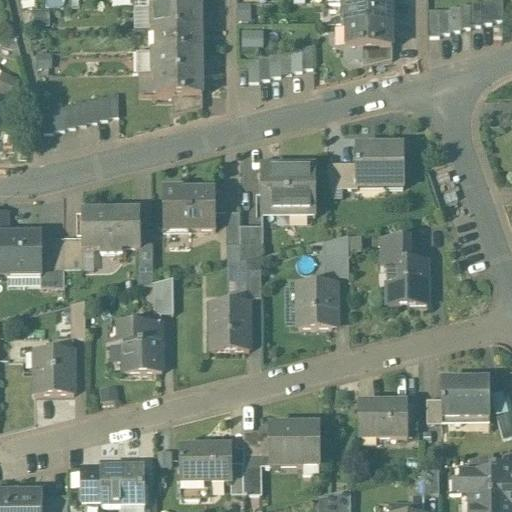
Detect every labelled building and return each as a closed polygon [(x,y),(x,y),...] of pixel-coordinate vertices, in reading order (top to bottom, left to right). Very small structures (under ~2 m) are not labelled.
[(154,0),(155,13),(197,13),(201,13),(201,0),(154,0)] [(344,0),(344,8),(388,8),(393,8),(392,0),(344,0)] [(502,1),(492,1),(492,4),(492,24),(503,24),(502,1)] [(492,4),(482,4),(482,6),(482,28),(492,27),(492,24),(492,4)] [(482,6),(471,6),(471,9),(471,30),(482,30),(482,28),(482,6)] [(344,8),(340,8),(340,30),(344,30),(388,30),(388,8),(344,8)] [(471,9),(461,9),(461,12),(461,32),(471,32),(471,30),(471,9)] [(461,12),(450,12),(450,13),(450,35),(461,35),(461,32),(461,12)] [(155,13),(151,13),(150,35),(158,35),(197,34),(197,13),(155,13)] [(450,35),(450,13),(440,13),(440,14),(440,40),(450,40),(450,35)] [(440,14),(428,14),(428,41),(440,41),(440,40),(440,14)] [(388,30),(344,30),(344,53),(364,53),(393,53),(393,30),(392,30),(388,30)] [(265,49),(265,33),(243,33),(243,49),(265,49)] [(197,34),(158,35),(158,57),(198,56),(202,56),(202,34),(197,34)] [(313,51),(303,50),(303,54),(302,72),(313,72),(313,51)] [(393,53),(364,53),(364,72),(393,65),(393,53)] [(303,54),(292,54),(292,56),(291,75),(302,75),(302,72),(303,54)] [(292,56),(281,55),(281,59),(281,78),(291,79),(291,75),(292,56)] [(158,57),(151,57),(151,78),(155,78),(198,78),(198,56),(158,57)] [(281,59),(270,58),(270,62),(270,81),(281,81),(281,78),(281,59)] [(270,62),(261,61),(261,64),(261,84),(270,84),(270,81),(270,62)] [(261,64),(251,64),(250,86),(261,86),(261,84),(261,64)] [(0,76),(0,93),(10,96),(14,78),(0,75),(0,76)] [(198,78),(155,78),(156,100),(173,100),(202,100),(202,78),(198,78)] [(118,97),(108,97),(108,101),(109,120),(118,120),(118,97)] [(202,100),(173,100),(173,119),(202,112),(202,100)] [(108,101),(96,101),(96,104),(97,123),(109,123),(109,122),(109,120),(108,101)] [(97,123),(96,104),(86,104),(86,107),(86,126),(97,126),(97,123)] [(86,126),(86,107),(76,108),(76,110),(76,129),(86,129),(86,126)] [(76,129),(76,110),(66,110),(66,112),(66,131),(76,131),(76,129)] [(66,131),(66,112),(55,113),(55,116),(55,134),(66,133),(66,131)] [(55,134),(55,116),(43,116),(43,137),(55,137),(55,134)] [(404,192),(403,149),(356,150),(357,172),(357,193),(404,192)] [(314,175),(278,175),(277,172),(261,173),(262,231),(264,231),(264,222),(317,222),(316,172),(314,172),(314,175)] [(343,193),(342,172),(327,172),(328,193),(343,193)] [(357,193),(357,172),(342,172),(343,193),(357,193)] [(215,234),(214,196),(183,197),(183,195),(164,196),(165,235),(215,234)] [(140,217),(82,217),(82,243),(82,254),(84,254),(101,254),(102,258),(122,258),(122,254),(137,254),(141,254),(140,235),(140,217)] [(240,217),(227,217),(227,251),(240,250),(240,232),(240,217)] [(262,231),(240,232),(240,250),(240,266),(264,260),(264,231),(262,231)] [(154,288),(153,235),(140,235),(141,254),(137,254),(138,292),(140,292),(154,288)] [(7,239),(0,239),(0,279),(7,280),(7,277),(40,276),(41,276),(41,243),(41,239),(7,239)] [(64,243),(41,243),(41,276),(40,276),(40,287),(64,287),(64,275),(64,243)] [(82,243),(64,243),(64,275),(84,275),(84,254),(82,254),(82,243)] [(408,243),(380,243),(380,254),(408,254),(408,243)] [(408,266),(408,254),(380,254),(381,266),(408,266)] [(349,261),(336,261),(336,283),(349,283),(349,261)] [(427,309),(427,265),(408,266),(381,266),(380,267),(390,267),(390,310),(427,309)] [(261,274),(247,274),(247,303),(261,303),(261,274)] [(173,283),(159,287),(159,319),(173,319),(173,283)] [(337,288),(295,289),(297,335),(332,333),(332,318),(338,317),(337,288)] [(85,305),(71,308),(71,342),(86,342),(85,305)] [(249,307),(212,308),(212,355),(249,355),(249,307)] [(162,329),(106,330),(106,349),(124,349),(124,377),(162,377),(162,329)] [(74,354),(35,355),(35,399),(74,399),(74,354)] [(490,385),(443,385),(443,404),(427,404),(427,430),(463,430),(463,422),(489,422),(490,385)] [(407,408),(359,409),(360,443),(407,442),(407,408)] [(511,440),(511,428),(509,417),(497,420),(503,443),(511,440)] [(320,429),(270,429),(270,436),(271,470),(321,470),(320,429)] [(261,461),(261,436),(244,437),(244,461),(261,461)] [(261,461),(244,461),(244,468),(244,500),(262,499),(261,471),(271,470),(270,436),(261,436),(261,461)] [(232,452),(181,452),(181,486),(231,486),(232,486),(232,468),(232,452)] [(174,468),(172,454),(160,455),(161,469),(174,468)] [(494,458),(470,464),(470,476),(493,476),(493,470),(494,470),(494,458)] [(244,468),(232,468),(232,486),(231,486),(231,500),(244,500),(244,468)] [(511,469),(494,470),(493,470),(493,476),(470,476),(470,478),(462,478),(462,496),(470,496),(470,493),(511,493),(511,469)] [(439,499),(439,471),(423,475),(423,499),(439,499)] [(144,473),(102,473),(102,510),(144,510),(144,473)] [(97,476),(68,476),(68,500),(68,510),(82,510),(97,510),(97,476)] [(208,486),(184,488),(185,496),(209,495),(208,486)] [(511,493),(470,493),(470,496),(469,511),(508,511),(509,511),(511,510),(511,493)] [(351,511),(351,494),(337,497),(336,511),(351,511)] [(42,499),(0,499),(0,511),(42,511),(42,501),(42,499)] [(54,511),(55,500),(42,501),(42,511),(54,511)] [(68,500),(55,500),(54,511),(68,511),(68,510),(68,500)]
